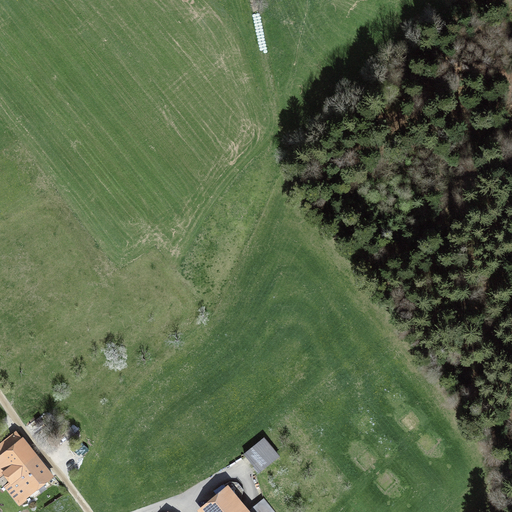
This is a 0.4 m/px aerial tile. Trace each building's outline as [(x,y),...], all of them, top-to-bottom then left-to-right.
[(37,436),(44,444),(48,441),(41,432),(37,436)] [(27,499),(24,497),(52,475),(38,458),(35,461),(20,442),(22,440),(18,435),(14,434),(0,445),(0,477),(6,473),(12,480),(4,486),(19,505),(27,499)] [(237,459),(244,469),(256,462),(249,451),(237,459)] [(244,511),(230,494),(207,511),(244,511)] [(252,508),(255,511),(276,511),(264,497),(252,508)]
